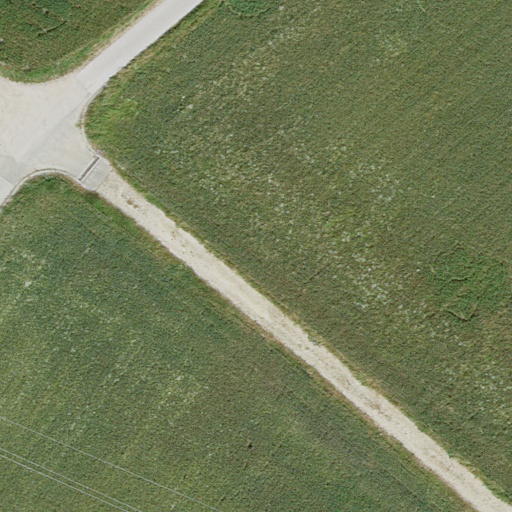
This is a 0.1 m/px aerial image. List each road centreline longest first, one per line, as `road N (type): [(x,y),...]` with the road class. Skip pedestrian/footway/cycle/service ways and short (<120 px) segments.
road 1 (track): [(0,90),(494,511)]
road 2 (unclassified): [(182,0),(44,126),(0,186)]
